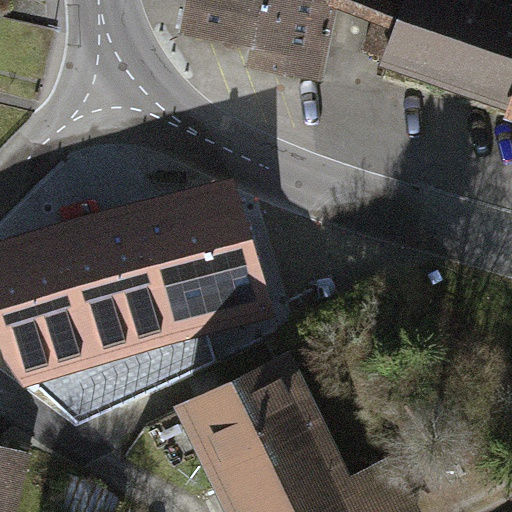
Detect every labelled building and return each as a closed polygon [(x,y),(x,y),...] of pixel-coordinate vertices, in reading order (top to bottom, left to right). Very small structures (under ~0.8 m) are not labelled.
[(192,0),(189,20),(256,33),(251,59),(322,73),(336,1),(336,0),(192,0)] [(407,0),(407,2),(400,0),(336,0),(336,1),(400,24),(389,57),(511,100),(511,3),(502,0),(407,0)] [(231,183),(0,248),(0,299),(15,352),(29,379),(267,307),(231,183)] [(285,352),(181,402),(234,511),(416,511),(417,511),(390,458),(346,479),(285,352)] [(17,511),(31,461),(0,453),(0,511),(17,511)]
